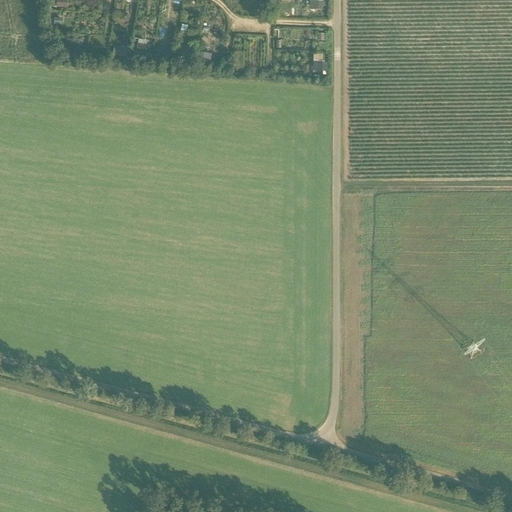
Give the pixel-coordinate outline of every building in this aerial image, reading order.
[(56,0),(57,2),(57,6),(57,8),(68,8),(67,0),(56,0)] [(276,0),(265,0),(266,9),(277,9),(276,0)] [(69,48),(81,49),(82,40),(70,38),(69,48)] [(149,55),(150,46),(137,44),(136,54),(149,55)] [(114,47),(112,56),(125,57),(126,48),(114,47)] [(171,49),(158,47),(157,56),(170,58),(171,49)] [(182,47),(180,57),(191,59),(193,48),(182,47)] [(199,62),(210,64),(212,54),(201,52),(199,62)] [(314,53),(313,63),(313,71),(326,71),(326,63),(324,63),(325,54),(314,53)]
